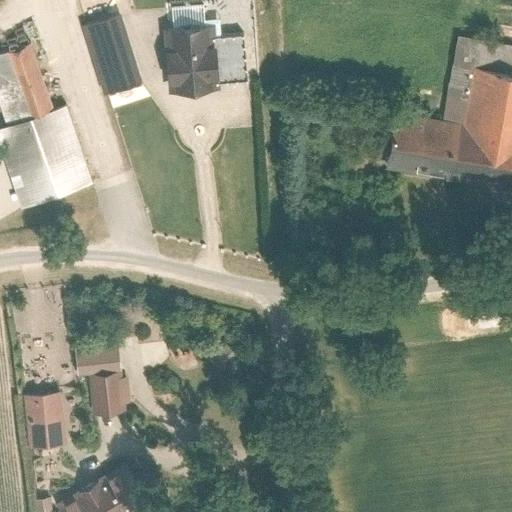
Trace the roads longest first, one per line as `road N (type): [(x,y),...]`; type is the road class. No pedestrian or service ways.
road 1 (residential): [(273,295),(124,258),(0,258)]
road 2 (residential): [(273,295),(511,271)]
road 3 (residential): [(290,511),(273,295)]
